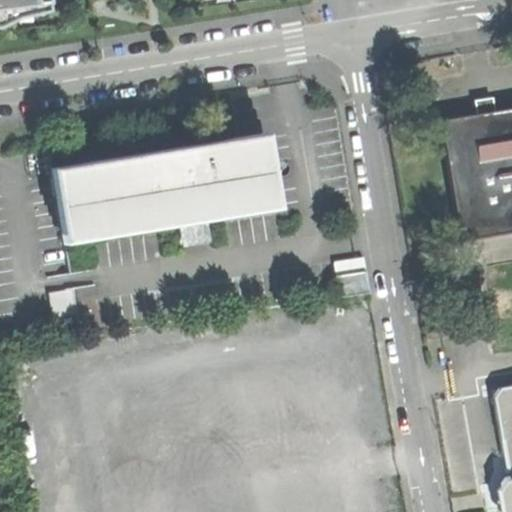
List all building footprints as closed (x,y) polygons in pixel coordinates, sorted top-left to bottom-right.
[(16,1),(0,2),(0,11),(17,9),(16,1)] [(462,100),(464,112),(484,109),(482,96),(462,100)] [(511,103),(484,109),(464,112),(441,115),(461,239),(511,230),(511,103)] [(208,214),(276,203),(265,132),(164,149),(54,167),(65,236),(178,218),(208,214)] [(212,237),(208,214),(178,218),(182,242),(212,237)] [(338,274),(341,296),(372,292),(368,271),(338,274)] [(55,315),(79,311),(75,285),(51,290),(55,315)] [(127,332),(133,359),(191,346),(185,318),(127,332)] [(499,475),(502,474),(511,472),(511,387),(485,392),(499,475)] [(511,511),(511,472),(502,474),(511,476),(503,478),(507,500),(509,511),(511,511)]
